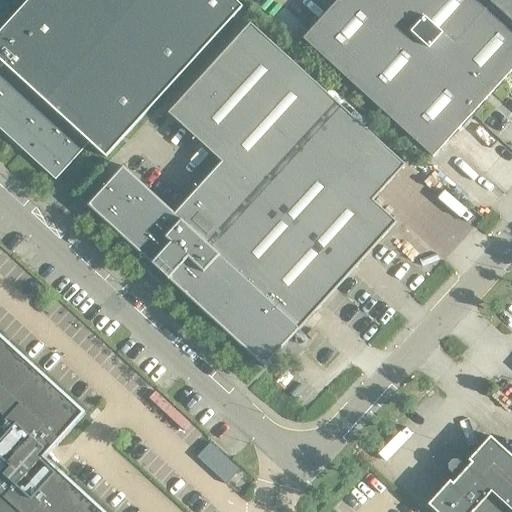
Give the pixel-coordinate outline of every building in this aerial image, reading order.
[(0,128),(57,181),(92,144),(107,158),(243,8),(233,0),(31,0),(0,34),(0,128)] [(511,0),(340,0),(304,40),(433,158),(511,70),(511,0)] [(375,203),(408,167),(252,25),(171,117),(225,166),(178,218),(124,169),(88,207),(266,371),(399,225),(375,203)] [(0,336),(0,463),(6,468),(0,474),(0,511),(103,511),(46,459),(86,415),(0,336)] [(511,511),(511,459),(490,439),(465,467),(458,461),(453,461),(449,465),(449,471),(451,473),(446,479),(450,482),(428,508),(432,511),(511,511)] [(213,441),(200,454),(228,482),(241,468),(213,441)]
